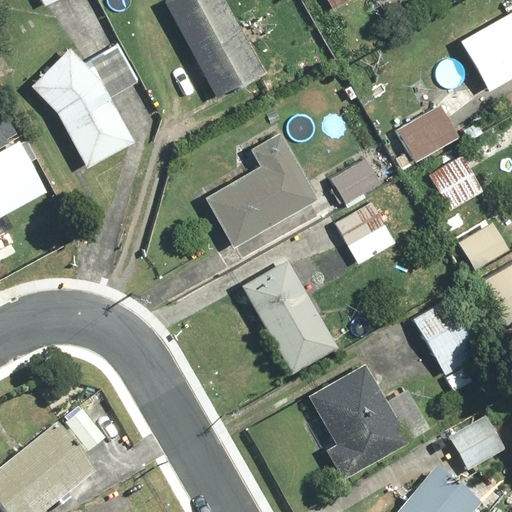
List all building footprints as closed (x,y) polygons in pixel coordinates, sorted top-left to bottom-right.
[(217,0),(170,0),(162,5),(213,95),(257,71),(217,0)] [(325,0),(330,9),(345,0),(325,0)] [(505,11),(456,38),(484,88),(511,72),(511,0),(502,5),(505,11)] [(81,61),(65,47),(27,84),(55,112),(83,167),(132,141),(108,96),(138,80),(118,42),(81,61)] [(437,103),(394,129),(414,162),(457,136),(437,103)] [(0,133),(11,128),(0,106),(0,133)] [(256,165),(201,196),(230,246),(316,197),(277,129),(246,147),(256,165)] [(0,214),(45,191),(17,139),(0,148),(0,214)] [(459,155),(426,175),(447,209),(480,189),(459,155)] [(378,182),(364,158),(329,180),(343,203),(378,182)] [(369,201),(332,222),(357,264),(393,243),(369,201)] [(488,221),(455,242),(472,268),(505,247),(488,221)] [(282,257),(237,283),(289,374),(335,348),(282,257)] [(453,292),(410,316),(452,390),(473,378),(465,364),(487,351),(453,292)] [(362,360),(305,394),(334,442),(323,448),(340,478),(407,437),(404,432),(424,420),(404,387),(385,399),(362,360)] [(80,410),(63,424),(85,453),(103,439),(80,410)] [(481,417),(446,436),(464,472),(500,453),(481,417)] [(43,511),(94,470),(55,421),(0,465),(0,511),(43,511)] [(471,511),(476,507),(430,471),(396,511),(471,511)]
